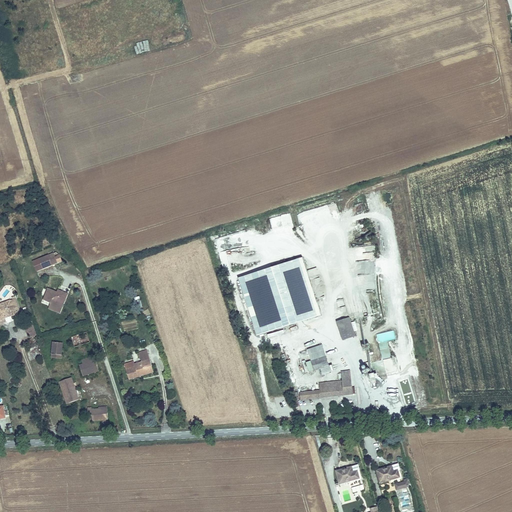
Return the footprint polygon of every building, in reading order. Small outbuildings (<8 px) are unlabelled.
[(55,252),(34,260),(37,269),(58,261),(55,252)] [(255,337),(315,318),(320,316),(302,260),(302,259),(242,278),(237,280),(244,301),(255,337)] [(52,302),(50,305),(58,309),(65,292),(59,290),(57,292),(49,289),(45,299),(52,302)] [(58,309),(50,305),(49,308),(60,313),(68,294),(65,292),(58,309)] [(8,324),(6,319),(5,316),(15,312),(14,308),(19,307),(16,299),(0,304),(0,315),(2,320),(0,321),(2,326),(8,324)] [(338,310),(346,308),(344,300),(337,301),(338,310)] [(349,319),(343,321),(336,323),(342,341),(349,338),(355,337),(349,319)] [(36,332),(33,321),(27,323),(28,328),(25,329),(27,336),(30,334),(36,332)] [(86,331),(71,336),(74,347),(90,342),(86,331)] [(377,334),(379,343),(396,339),(394,331),(377,334)] [(53,341),(51,357),(61,358),(63,343),(53,341)] [(380,344),(383,361),(370,363),(372,373),(376,373),(378,383),(387,382),(386,378),(387,377),(386,373),(398,370),(396,356),(391,357),(388,342),(380,344)] [(323,348),(308,353),(307,353),(313,371),(329,365),(323,348)] [(127,377),(136,374),(135,372),(147,368),(146,364),(150,363),(146,350),(138,352),(140,359),(131,361),(133,365),(124,367),(127,377)] [(82,364),(78,365),(81,375),(98,370),(95,360),(91,361),(90,357),(81,360),(82,364)] [(135,372),(136,374),(152,369),(150,363),(146,364),(147,368),(135,372)] [(302,399),(341,395),(356,393),(356,387),(351,388),(349,372),(341,373),(342,380),(340,380),(319,382),(320,390),(301,392),(302,399)] [(70,376),(59,380),(66,402),(78,398),(70,376)] [(107,408),(99,409),(92,409),(91,407),(87,407),(88,415),(92,415),(92,420),(108,419),(107,408)] [(378,471),(381,482),(381,483),(400,477),(398,470),(394,471),(392,466),(378,471)] [(338,472),(341,485),(361,479),(359,472),(355,473),(353,468),(338,472)] [(410,487),(409,482),(398,485),(399,491),(410,487)]
